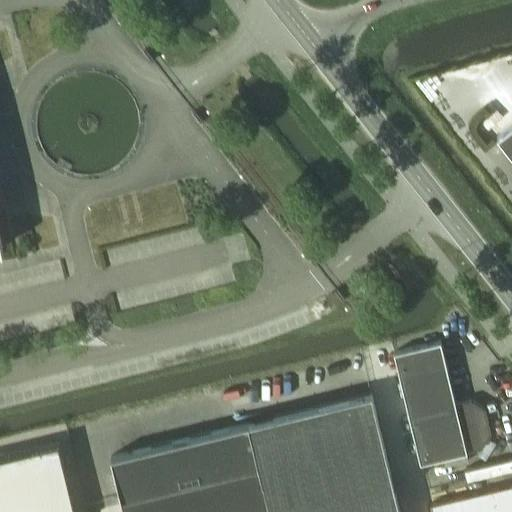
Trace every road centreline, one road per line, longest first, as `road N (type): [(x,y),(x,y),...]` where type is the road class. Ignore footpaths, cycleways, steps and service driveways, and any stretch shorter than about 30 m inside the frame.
road 1 (secondary): [(511,301),(312,47)]
road 2 (unknown): [(391,511),(351,352)]
